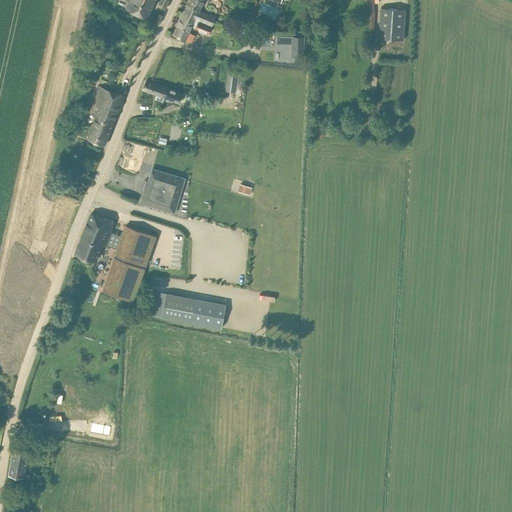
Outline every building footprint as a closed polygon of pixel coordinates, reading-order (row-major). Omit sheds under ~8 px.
[(126,8),(138,13),(147,17),(154,0),(126,0),(127,0),(129,1),(126,8)] [(189,0),(178,24),(182,25),(185,20),(189,22),(190,19),(210,27),(215,18),(199,11),(204,0),(189,0)] [(378,38),(404,40),(406,9),(381,8),(378,38)] [(173,34),(184,39),(190,26),(207,34),(210,27),(190,19),(189,22),(185,20),(182,25),(178,24),(173,34)] [(236,38),(263,41),(263,32),(231,28),(230,34),(236,35),(236,38)] [(291,45),(291,57),(304,57),(305,36),(292,36),(291,45)] [(237,91),(239,72),(230,71),(227,89),(237,91)] [(146,80),(142,90),(154,94),(157,95),(155,99),(162,102),(163,103),(165,97),(179,102),(180,102),(181,99),(184,92),(178,90),(156,83),(146,80)] [(88,138),(95,141),(105,145),(124,94),(115,90),(101,85),(91,113),(96,115),(88,138)] [(144,164),(141,174),(148,176),(151,166),(144,164)] [(175,213),(186,179),(152,168),(148,182),(146,181),(140,202),(175,213)] [(240,183),(238,190),(250,194),(252,187),(240,183)] [(114,257),(102,290),(133,301),(145,267),(142,266),(143,264),(146,265),(156,236),(125,225),(122,235),(121,237),(117,249),(115,255),(118,256),(117,258),(114,257)] [(167,292),(162,317),(192,322),(222,328),(226,303),(196,298),(167,292)] [(90,431),(109,435),(110,429),(91,425),(90,431)] [(31,447),(43,449),(44,442),(48,443),(49,439),(33,436),(31,447)] [(9,474),(18,476),(23,477),(27,451),(23,451),(13,449),(9,474)]
